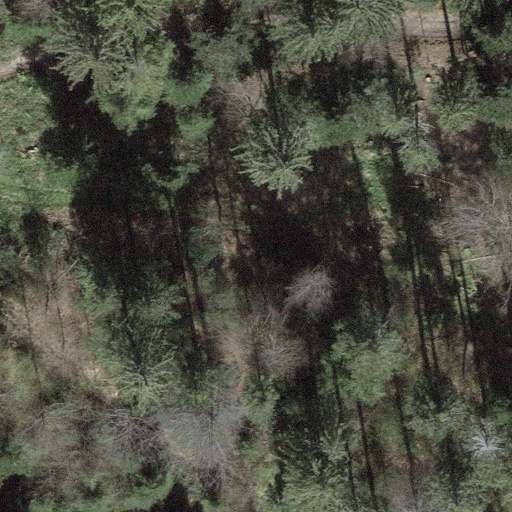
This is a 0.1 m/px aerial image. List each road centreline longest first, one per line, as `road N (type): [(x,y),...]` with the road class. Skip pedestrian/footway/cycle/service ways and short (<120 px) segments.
road 1 (track): [(0,62),(250,32),(511,17)]
road 2 (track): [(0,316),(278,511)]
